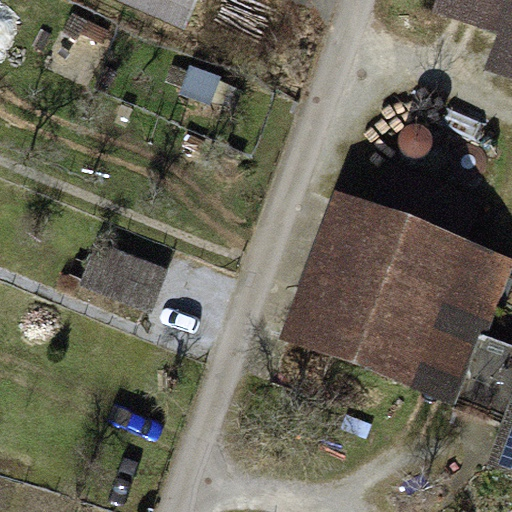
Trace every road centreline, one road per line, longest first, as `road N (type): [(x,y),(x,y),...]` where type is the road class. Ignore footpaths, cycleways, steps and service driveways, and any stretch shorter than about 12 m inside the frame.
road 1 (residential): [(360,0),(186,484)]
road 2 (track): [(186,484),(320,511)]
